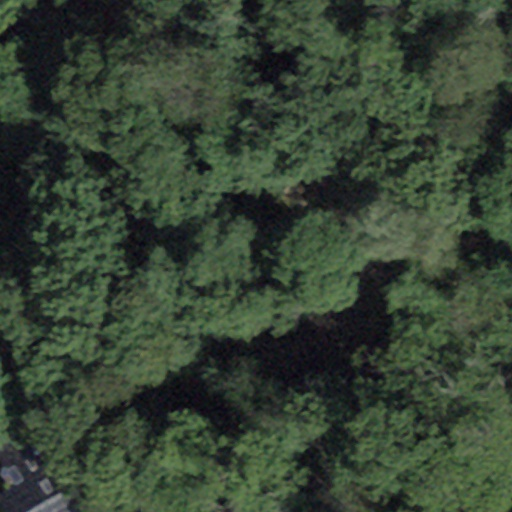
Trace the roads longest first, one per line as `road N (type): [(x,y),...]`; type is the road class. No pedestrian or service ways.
road 1 (track): [(109,0),(511,387)]
road 2 (track): [(511,262),(352,6)]
